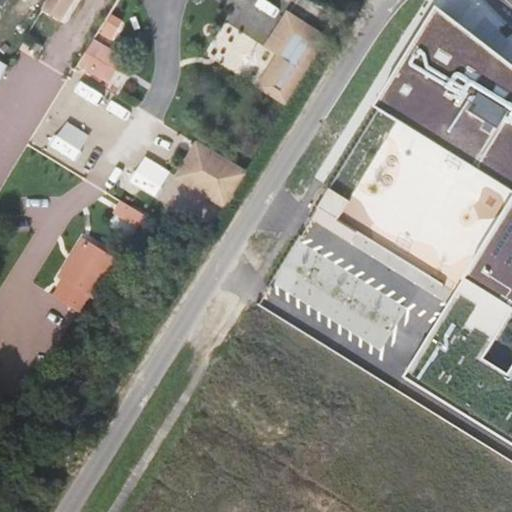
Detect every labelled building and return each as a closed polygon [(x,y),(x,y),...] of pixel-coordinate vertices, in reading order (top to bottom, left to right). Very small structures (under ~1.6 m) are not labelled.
[(112,0),(46,0),(32,24),(83,55),(115,2),(112,0)] [(511,65),(439,10),(377,108),(511,191),(511,206),(404,377),(511,442),(511,65)] [(78,68),(103,83),(136,30),(110,15),(78,68)] [(294,31),(280,56),(289,61),(274,87),(287,94),(316,43),(294,31)] [(1,74),(0,74),(0,185),(2,187),(45,106),(29,98),(33,91),(1,74)] [(174,182),(226,207),(245,168),(193,142),(174,182)] [(84,239),(48,295),(82,316),(118,260),(84,239)]
